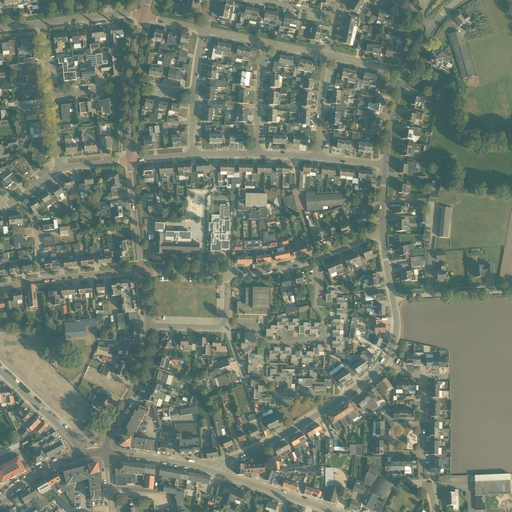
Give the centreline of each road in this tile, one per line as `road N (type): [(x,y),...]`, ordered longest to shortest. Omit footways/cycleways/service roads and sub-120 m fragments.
road 1 (residential): [(315,257),(322,338),(264,341),(257,327),(223,323)]
road 2 (residential): [(59,169),(42,23)]
road 3 (tertiary): [(129,160),(143,16)]
road 4 (tertiary): [(107,453),(110,427),(140,370),(147,325)]
road 5 (tertiary): [(334,511),(218,473)]
road 6 (unclassified): [(392,297),(511,291)]
